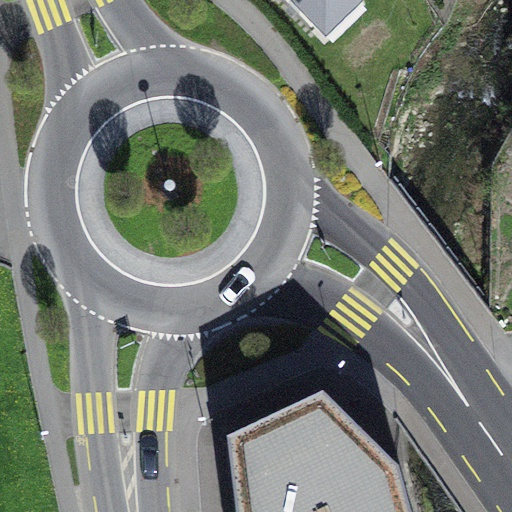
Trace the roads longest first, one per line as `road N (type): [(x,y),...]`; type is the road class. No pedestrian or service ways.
road 1 (secondary): [(462,395),(434,318),(413,286),(293,185)]
road 2 (secondary): [(259,278),(324,298),(462,395)]
road 3 (primary): [(89,286),(94,412),(112,511)]
road 4 (primary): [(152,511),(157,379),(185,315)]
road 5 (primary): [(84,106),(63,133),(47,197),(67,261),(89,286)]
road 6 (primary): [(293,185),(265,115),(236,90),(163,71)]
